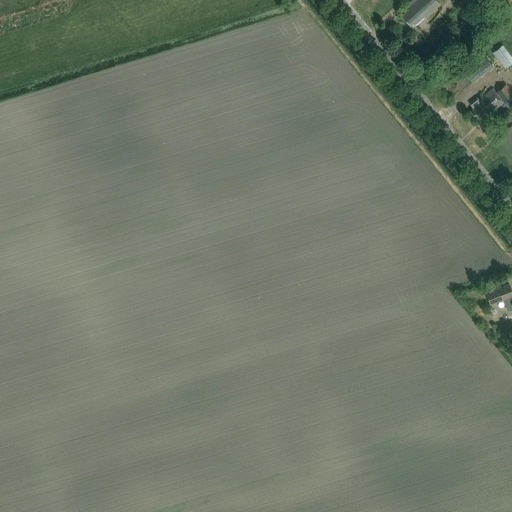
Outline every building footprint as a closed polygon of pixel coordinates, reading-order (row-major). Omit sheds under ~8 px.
[(440,5),(440,4),(443,1),(441,0),(436,0),(436,1),(435,0),(412,0),(405,6),(409,10),(402,16),(411,26),(413,24),(415,26),(423,19),(424,19),(440,5)] [(476,14),(471,18),(479,27),(485,22),(476,14)] [(449,49),(454,55),(465,46),(459,38),(454,42),(455,43),(449,49)] [(432,63),(446,50),(441,45),(428,58),(432,63)] [(511,58),(503,46),(494,54),(506,70),(511,65),(511,58)] [(493,66),(483,53),(463,69),(474,81),(493,66)] [(503,103),(508,109),(511,106),(511,92),(506,85),(496,93),(493,89),(479,100),(477,98),(470,104),(473,109),(471,111),(477,118),(479,116),(482,120),(503,103)] [(511,296),(511,297),(511,296),(511,290),(509,283),(486,293),(491,305),(504,300),(508,311),(511,309),(511,296)]
